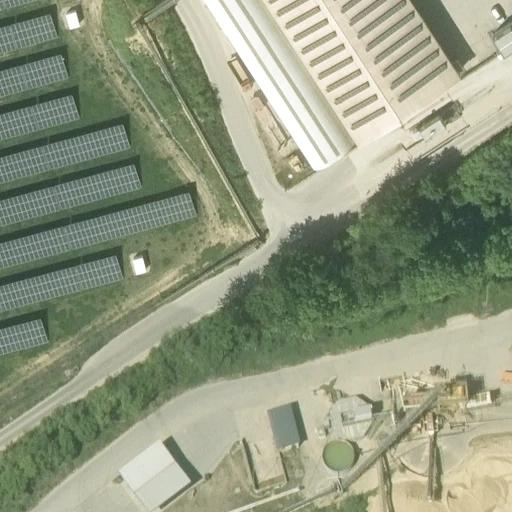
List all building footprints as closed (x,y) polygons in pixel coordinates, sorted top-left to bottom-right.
[(356,140),(265,0),(203,0),(312,168),(356,140)] [(443,84),(389,0),(269,0),(359,139),(443,84)] [(511,22),(493,35),(503,51),(511,45),(511,22)] [(439,112),(419,125),(425,135),(446,122),(439,112)] [(362,401),(324,406),(328,442),(366,438),(362,401)] [(286,408),(263,412),(269,452),(292,449),(286,408)]
